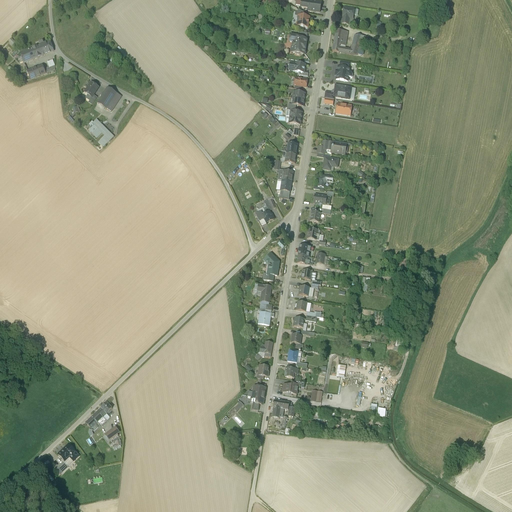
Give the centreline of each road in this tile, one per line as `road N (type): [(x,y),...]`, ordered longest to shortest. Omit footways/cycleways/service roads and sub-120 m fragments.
road 1 (unclassified): [(0,493),(254,252)]
road 2 (unclassified): [(254,252),(214,165),(193,139),(57,50),(50,0)]
road 3 (unclassified): [(249,511),(298,210)]
road 4 (unclassified): [(298,210),(331,0)]
road 5 (track): [(0,322),(106,396)]
